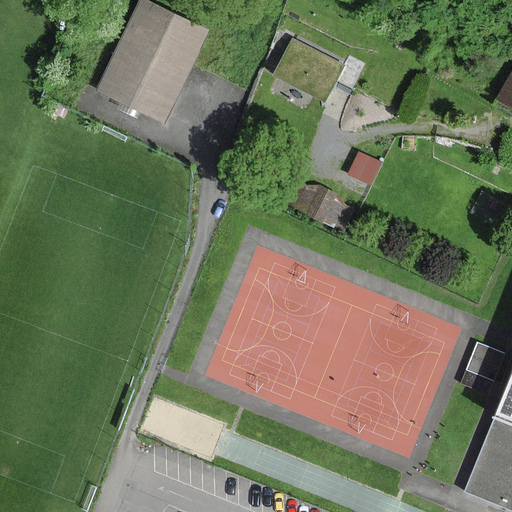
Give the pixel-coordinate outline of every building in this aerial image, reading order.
[(141,2),(98,98),(164,127),(207,31),(141,2)] [(343,65),(293,39),(276,74),(325,99),(343,65)] [(511,78),(500,99),(511,105),(511,78)] [(376,160),(355,150),(347,168),(367,177),(376,160)] [(352,199),(302,175),(290,200),(340,224),(352,199)] [(479,336),(468,362),(491,372),(502,346),(479,336)] [(511,391),(471,495),(511,510),(511,391)]
